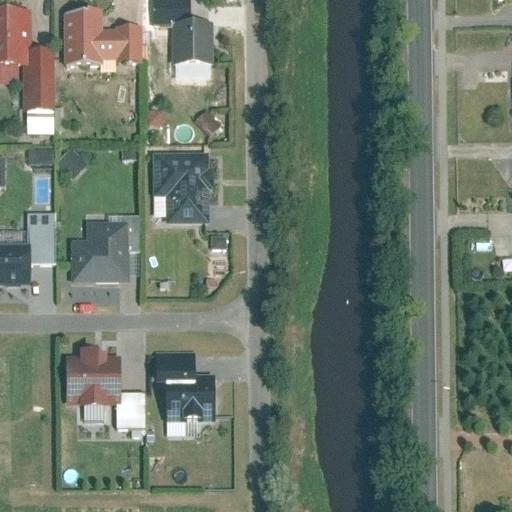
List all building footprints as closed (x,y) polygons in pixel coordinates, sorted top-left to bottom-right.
[(31,50),(32,12),(0,12),(0,86),(19,87),(19,67),(27,67),(27,50),(31,50)] [(117,32),(103,33),(103,15),(65,15),(66,69),(104,69),(104,65),(118,64),(118,68),(144,68),(144,29),(117,29),(117,32)] [(173,25),(173,68),(211,68),(211,25),(173,25)] [(76,181),(88,168),(71,154),(59,167),(76,181)] [(154,198),(167,198),(168,227),(211,226),(211,193),(216,193),(215,169),(210,169),(209,155),(153,156),(154,198)] [(86,225),(87,242),(72,242),(72,285),(129,284),(128,224),(86,225)] [(0,247),(0,287),(32,287),(31,247),(0,247)] [(81,358),(68,358),(68,405),(122,405),(122,358),(109,358),(109,349),(81,349),(81,358)] [(168,424),(216,424),(216,385),(168,386),(168,424)]
